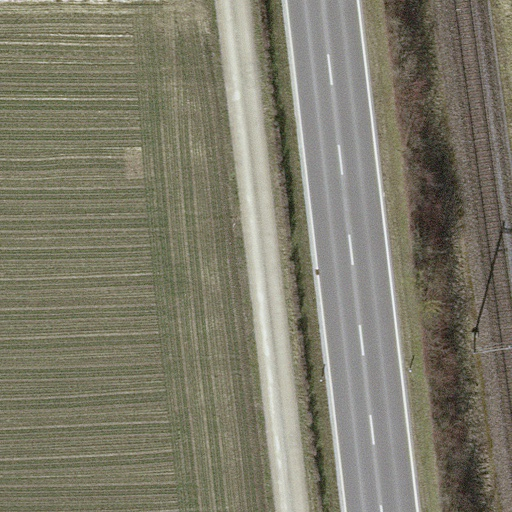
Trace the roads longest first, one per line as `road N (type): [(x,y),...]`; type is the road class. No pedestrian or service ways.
road 1 (secondary): [(324,0),(384,511)]
road 2 (track): [(292,511),(234,0)]
